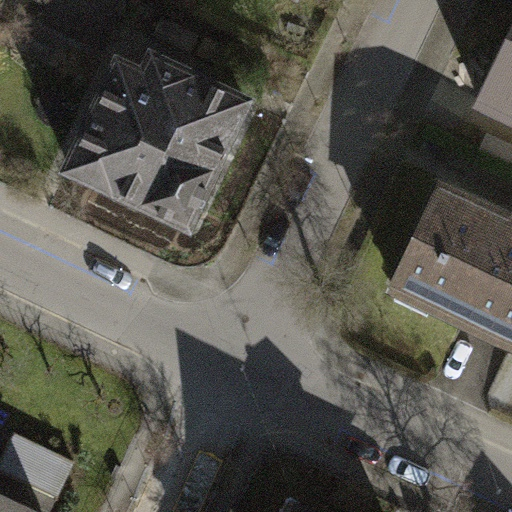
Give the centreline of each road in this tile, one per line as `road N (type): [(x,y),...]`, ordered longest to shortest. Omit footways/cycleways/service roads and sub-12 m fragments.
road 1 (residential): [(235,361),(409,0)]
road 2 (residential): [(235,361),(511,491)]
road 3 (residential): [(0,246),(235,361)]
road 4 (residential): [(161,511),(235,361)]
